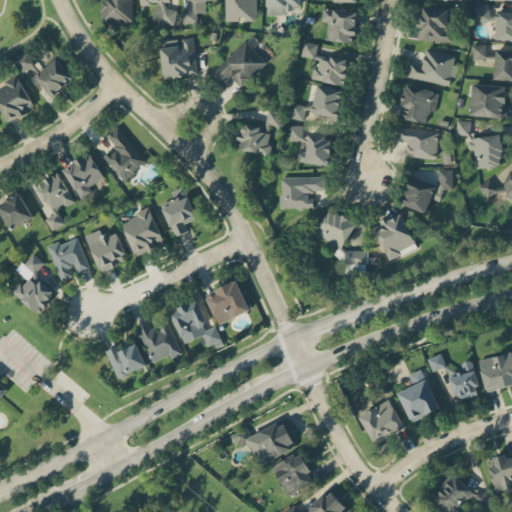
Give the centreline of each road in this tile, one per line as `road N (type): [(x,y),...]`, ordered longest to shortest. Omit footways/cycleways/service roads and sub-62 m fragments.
road 1 (residential): [(59,0),(113,86),(191,154),(227,204),(345,453),(401,511)]
road 2 (secondary): [(305,367),(511,294)]
road 3 (secondary): [(290,336),(99,435)]
road 4 (residential): [(386,0),(366,129),(368,178)]
road 5 (residential): [(247,238),(89,315)]
road 6 (residential): [(511,417),(427,448),(375,488)]
road 7 (secondary): [(113,465),(245,398)]
road 8 (residential): [(113,86),(66,127),(0,163)]
road 9 (secondary): [(404,292),(290,336)]
